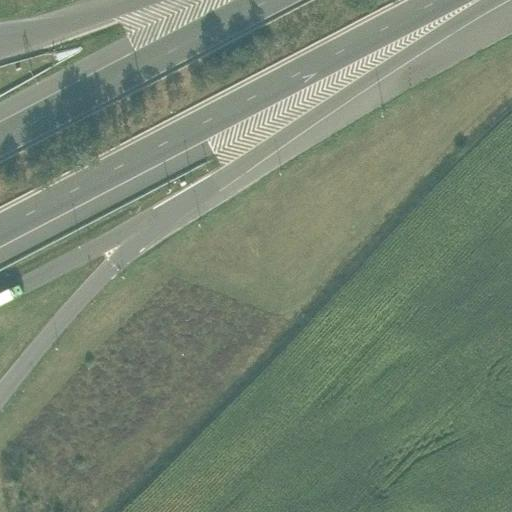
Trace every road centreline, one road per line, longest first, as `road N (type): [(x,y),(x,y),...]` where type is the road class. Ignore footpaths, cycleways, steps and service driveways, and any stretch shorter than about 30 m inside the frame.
road 1 (motorway): [(0,230),(444,0)]
road 2 (motorway): [(156,222),(487,0)]
road 3 (motorway): [(260,0),(0,135)]
road 4 (motorway): [(136,0),(18,36)]
